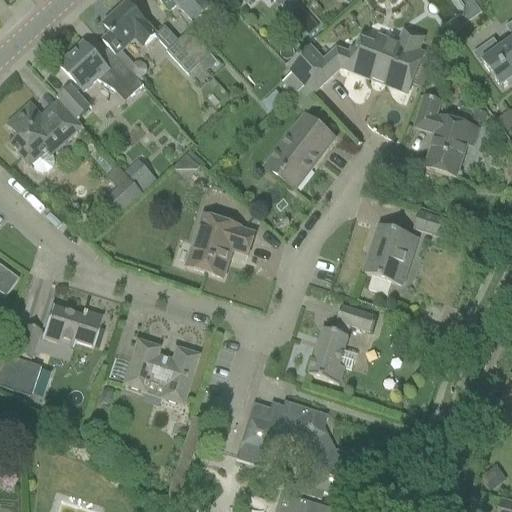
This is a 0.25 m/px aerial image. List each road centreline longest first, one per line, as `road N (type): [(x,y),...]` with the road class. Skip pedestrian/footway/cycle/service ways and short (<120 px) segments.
road 1 (residential): [(386,157),(304,250),(283,315),(256,328),(101,279),(0,190)]
road 2 (tertiary): [(438,511),(462,417),(511,287)]
